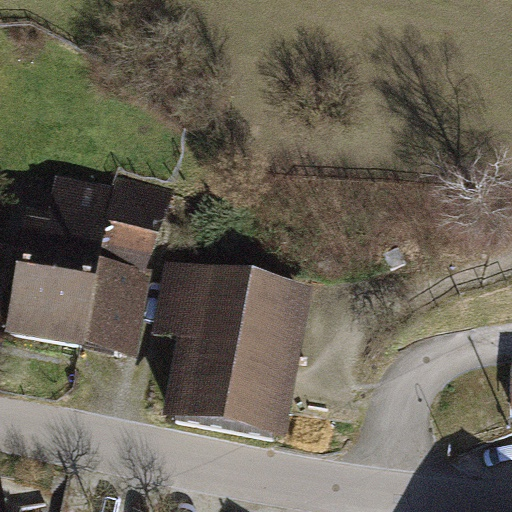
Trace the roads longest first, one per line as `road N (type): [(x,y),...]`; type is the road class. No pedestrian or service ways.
road 1 (tertiary): [(0,423),(394,496),(511,504)]
road 2 (track): [(394,496),(401,419),(418,375),(511,339)]
